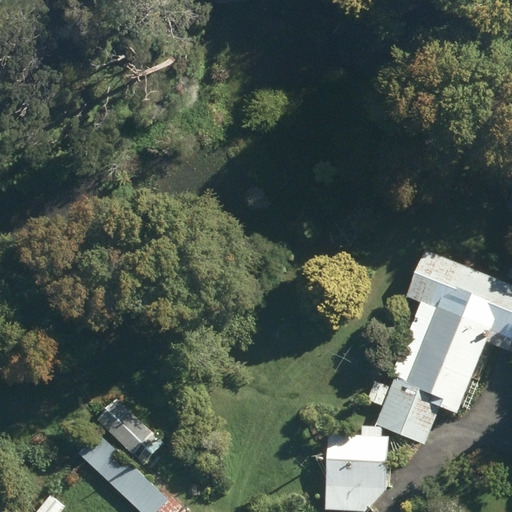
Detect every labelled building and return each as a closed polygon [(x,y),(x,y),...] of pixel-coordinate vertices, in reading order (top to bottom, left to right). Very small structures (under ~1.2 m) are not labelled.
[(426,305),(392,391),(384,408),(377,428),(425,448),(440,410),(458,417),(461,410),(469,413),(480,385),(471,382),(487,343),(506,351),(510,340),(511,340),(511,287),(424,252),(406,297),(426,305)] [(368,402),(384,408),(392,391),(375,384),(368,402)] [(107,419),(152,465),(164,453),(175,464),(185,454),(129,397),(107,419)] [(370,511),(369,511),(386,492),(388,439),(382,439),(383,431),(361,431),(360,438),(328,437),(325,511),(370,511)] [(186,511),(174,500),(171,504),(96,435),(77,456),(138,511),(186,511)]
